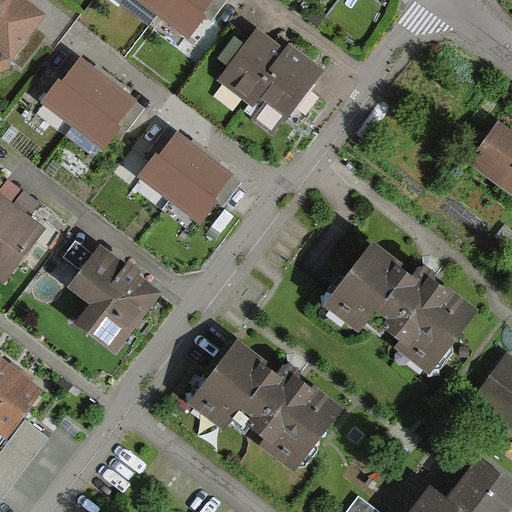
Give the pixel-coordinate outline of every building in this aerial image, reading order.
[(12,68),(13,57),(26,67),(51,36),(39,28),(51,12),(34,0),(12,0),(0,16),(0,49),(1,50),(0,50),(0,69),(2,71),(12,68)] [(0,0),(0,16),(12,0),(0,0)] [(143,0),(161,13),(170,0),(143,0)] [(212,0),(170,0),(161,13),(188,33),(212,0)] [(265,28),(253,43),(245,37),(226,61),(234,67),(223,81),(254,106),(259,102),(296,53),(265,28)] [(268,109),(258,121),(276,135),(286,121),(290,124),(299,112),(310,120),(326,99),(314,91),(330,71),(300,48),(296,53),(259,102),(268,109)] [(50,107),(76,126),(109,81),(82,62),(50,107)] [(134,99),(109,81),(76,126),(101,144),(134,99)] [(511,203),(511,135),(494,122),(461,168),(511,203)] [(145,179),(172,199),(204,156),(178,136),(145,179)] [(230,175),(204,156),(172,199),(197,218),(230,175)] [(0,228),(18,203),(0,190),(0,189),(0,228)] [(0,275),(12,285),(53,229),(18,203),(0,228),(0,275)] [(375,321),(391,333),(396,326),(409,335),(401,346),(436,372),(485,307),(447,278),(447,270),(437,262),(430,263),(423,271),(415,267),(417,265),(383,239),(333,305),(368,331),(375,321)] [(130,266),(128,269),(101,249),(69,291),(91,307),(76,326),(113,354),(159,293),(150,286),(140,278),(142,275),(130,266)] [(238,422),(254,434),(260,426),(272,436),(264,446),(299,472),(348,407),(311,378),(310,370),(300,362),(293,363),(286,372),(279,368),(281,365),(246,339),(196,405),(231,431),(238,422)] [(474,400),(511,427),(511,355),(508,353),(474,400)] [(0,400),(19,375),(0,361),(0,400)] [(39,391),(19,375),(0,400),(0,428),(7,434),(39,391)] [(0,506),(53,440),(29,421),(0,458),(0,506)] [(511,511),(511,475),(486,455),(453,496),(437,483),(414,511),(511,511)] [(378,511),(360,498),(349,511),(378,511)]
